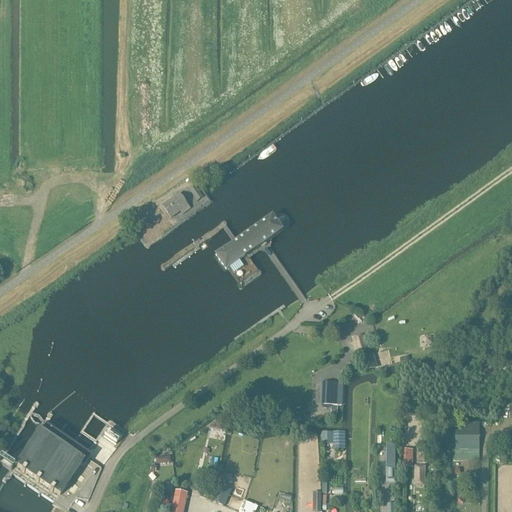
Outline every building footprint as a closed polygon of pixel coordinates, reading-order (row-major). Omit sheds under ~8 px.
[(286,222),(282,217),(276,221),(273,217),(216,257),(226,271),(283,231),(279,226),(286,222)] [(363,340),(355,343),(358,354),(366,351),(363,340)] [(313,360),(258,393),(258,402),(288,393),(313,360)] [(422,389),(418,381),(421,413),(441,392),(445,402),(447,388),(452,392),(451,378),(422,389)] [(321,393),(321,402),(333,403),(333,393),(321,393)] [(456,423),(455,463),(467,462),(467,451),(479,451),(479,423),(456,423)] [(85,454),(46,428),(41,435),(39,433),(16,467),(22,471),(21,473),(24,475),(25,473),(36,481),(35,482),(38,484),(39,483),(50,490),(49,492),(52,494),(53,492),(60,497),(82,464),(80,462),(85,454)] [(333,433),(322,433),(322,439),(322,445),(333,445),(333,433)] [(334,435),(334,444),(344,444),(344,439),(344,434),(334,434),(334,435)] [(192,467),(191,466),(208,454),(198,441),(182,453),(183,455),(177,459),(186,472),(192,467)] [(387,470),(387,481),(395,481),(395,470),(396,446),(387,446),(387,470)] [(403,450),(402,467),(412,467),(412,450),(403,450)] [(480,462),(479,452),(467,453),(467,462),(480,462)] [(425,467),(415,467),(415,486),(425,486),(425,467)] [(219,486),(212,501),(224,506),(231,491),(219,486)] [(175,492),(173,504),(185,506),(187,494),(175,492)]
